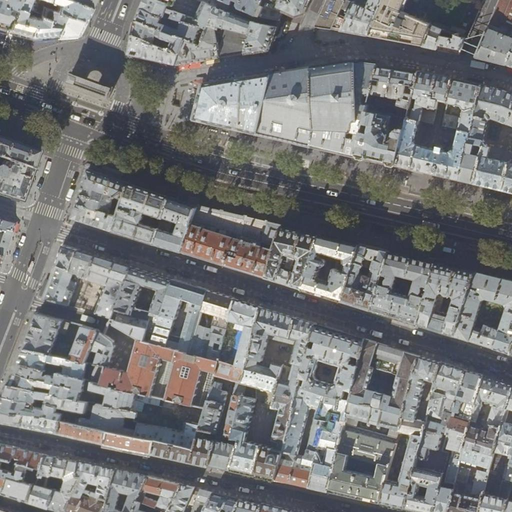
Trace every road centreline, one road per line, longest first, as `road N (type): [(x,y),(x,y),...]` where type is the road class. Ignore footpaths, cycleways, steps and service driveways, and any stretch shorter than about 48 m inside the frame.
road 1 (residential): [(511,367),(39,223)]
road 2 (primary): [(511,239),(220,172),(107,133)]
road 3 (residential): [(366,511),(0,430)]
